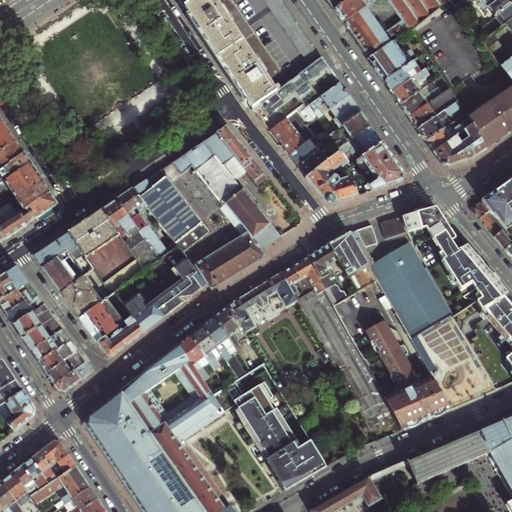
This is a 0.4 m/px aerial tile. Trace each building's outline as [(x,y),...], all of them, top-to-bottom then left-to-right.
[(259,107),(279,91),(215,0),(194,0),(183,8),(196,27),(219,61),(252,111),(258,106),(259,107)] [(263,0),(311,67),(322,58),(281,0),(263,0)] [(334,11),(349,0),(326,0),(329,4),(334,11)] [(343,24),(367,7),(377,0),(349,0),(334,11),(339,18),(343,24)] [(511,0),(473,0),(482,11),(487,8),(494,18),(498,15),(511,4),(511,0)] [(511,4),(498,15),(511,34),(511,4)] [(368,60),(393,43),(411,31),(403,20),(386,32),(383,28),(382,29),(367,7),(343,24),(356,42),(368,60)] [(510,58),(491,34),(482,41),(500,65),(510,58)] [(384,82),(413,62),(416,59),(415,57),(407,63),(404,59),(407,57),(407,55),(404,51),(402,50),(399,52),(393,43),(368,60),(377,73),(384,82)] [(511,56),(510,58),(500,65),(511,80),(511,56)] [(333,73),(322,58),(311,67),(290,83),(280,91),(299,114),(308,125),(328,112),(349,97),(345,92),(333,73)] [(389,89),(391,93),(420,73),(413,62),(384,82),(389,89)] [(400,105),(418,92),(413,84),(415,82),(417,84),(428,76),(424,70),(420,73),(391,93),(397,101),(400,105)] [(511,86),(508,89),(468,117),(471,123),(473,125),(485,150),(510,133),(511,132),(511,86)] [(409,118),(442,94),(438,88),(429,94),(425,88),(418,92),(400,105),(404,112),(409,118)] [(417,130),(435,117),(432,112),(454,96),(450,89),(442,94),(409,118),(414,125),(417,130)] [(260,121),(269,132),(290,119),(299,114),(280,91),(279,91),(259,107),(258,106),(252,111),(260,121)] [(339,128),(360,113),(357,108),(349,97),(328,112),(330,114),(332,113),(336,119),(334,120),(339,128)] [(426,142),(449,126),(451,125),(445,117),(447,116),(450,116),(458,111),(458,108),(456,106),(459,104),(458,102),(435,117),(417,130),(423,138),(426,142)] [(351,140),(370,127),(366,121),(360,113),(339,128),(335,131),(340,138),(333,143),(338,148),(338,149),(351,140)] [(290,119),(300,131),(307,126),(308,125),(299,114),(290,119)] [(280,146),(300,131),(290,119),(269,132),(275,140),(280,146)] [(0,154),(16,143),(12,136),(2,120),(0,121),(0,154)] [(464,131),(467,129),(463,123),(452,131),(449,126),(426,142),(430,148),(433,153),(453,139),(464,131)] [(485,150),(473,125),(467,129),(464,131),(469,138),(459,146),(453,139),(433,153),(441,164),(444,165),(449,167),(474,158),(485,150)] [(289,157),(310,141),(315,137),(313,135),(308,139),(305,135),(310,131),(307,126),(300,131),(280,146),(286,153),(289,157)] [(246,174),(253,182),(261,176),(264,174),(253,160),(227,127),(221,131),(216,134),(235,158),(246,174)] [(362,156),(381,143),(377,137),(370,127),(351,140),(362,156)] [(196,265),(208,285),(211,291),(266,258),(261,250),(273,242),(280,238),(243,190),(242,191),(235,182),(223,167),(235,158),(216,134),(188,153),(161,171),(171,183),(191,167),(196,173),(222,206),(220,208),(241,237),(196,265)] [(298,168),(318,152),(310,141),(289,157),(296,165),(298,168)] [(0,171),(24,154),(21,149),(16,143),(0,154),(0,171)] [(378,180),(368,186),(372,192),(377,190),(401,182),(404,175),(391,157),(381,143),(362,156),(357,160),(357,163),(358,165),(360,167),(361,168),(362,169),(364,170),(366,170),(369,168),(378,180)] [(334,156),(340,152),(338,149),(338,148),(331,153),(325,146),(318,152),(298,168),(302,173),(306,179),(334,156)] [(340,152),(334,156),(342,167),(348,163),(340,152)] [(0,171),(0,176),(5,183),(31,164),(27,159),(24,154),(0,171)] [(331,205),(358,197),(353,183),(342,167),(334,156),(306,179),(320,196),(326,204),(331,205)] [(235,158),(223,167),(235,182),(246,174),(235,158)] [(17,201),(43,183),(37,173),(31,164),(5,183),(17,201)] [(203,222),(171,183),(161,171),(146,181),(133,190),(148,209),(175,244),(203,222)] [(261,176),(253,182),(259,189),(266,183),(261,176)] [(511,241),(511,179),(497,190),(481,202),(497,221),(503,228),(504,230),(511,239),(511,240),(511,241)] [(17,201),(24,211),(50,193),(47,188),(43,183),(17,201)] [(148,209),(133,190),(125,195),(116,201),(159,260),(168,254),(139,215),(148,209)] [(24,211),(20,213),(28,225),(58,205),(54,199),(50,193),(24,211)] [(159,260),(116,201),(109,206),(101,211),(119,237),(136,260),(141,268),(147,264),(149,267),(159,260)] [(497,221),(481,202),(472,208),(473,213),(480,222),(494,238),(504,230),(503,228),(501,230),(495,223),(497,221)] [(7,206),(0,210),(0,225),(1,226),(18,215),(11,204),(7,206)] [(421,210),(427,227),(426,227),(427,228),(444,258),(457,251),(452,241),(456,238),(446,220),(436,208),(434,207),(432,207),(421,210)] [(411,213),(419,234),(424,233),(423,229),(427,228),(426,227),(427,227),(421,210),(416,212),(411,213)] [(119,237),(101,211),(87,221),(68,233),(86,259),(119,237)] [(0,226),(0,234),(4,240),(16,233),(28,225),(20,213),(18,215),(1,226),(0,226)] [(406,230),(407,233),(414,231),(415,235),(419,234),(411,213),(407,215),(401,217),(406,230)] [(382,223),(380,224),(385,241),(407,233),(406,230),(401,217),(382,223)] [(211,232),(203,222),(175,244),(177,247),(183,254),(211,232)] [(372,226),(357,231),(357,235),(364,248),(377,243),(372,226)] [(511,239),(504,230),(494,238),(499,244),(505,251),(511,245),(511,241),(511,240),(511,239)] [(329,245),(338,259),(348,277),(350,276),(368,265),(369,266),(373,264),(364,248),(357,235),(357,231),(349,234),(329,245)] [(59,239),(33,256),(42,269),(58,258),(66,253),(70,259),(80,273),(83,278),(84,277),(94,270),(86,259),(68,233),(59,239)] [(412,242),(373,264),(369,266),(376,280),(411,340),(412,340),(452,317),(453,316),(426,268),(423,263),(412,242)] [(308,258),(334,306),(348,297),(345,291),(341,291),(339,287),(335,285),(325,267),(338,259),(329,245),(319,251),(308,258)] [(467,245),(457,251),(444,258),(441,260),(469,308),(477,304),(473,296),(464,282),(472,278),(477,275),(488,268),(478,257),(477,255),(467,245)] [(58,258),(42,269),(48,277),(61,294),(76,283),(72,278),(75,276),(64,261),(61,263),(58,258)] [(176,309),(208,285),(196,265),(193,267),(186,258),(173,268),(174,269),(171,271),(177,278),(179,276),(183,280),(145,309),(143,306),(146,304),(138,295),(123,306),(132,318),(143,334),(176,309)] [(293,267),(302,282),(309,279),(315,291),(305,296),(297,301),(323,348),(330,360),(338,374),(366,424),(391,411),(385,400),(334,306),(308,258),(301,262),(293,267)] [(111,296),(115,293),(144,272),(141,268),(136,260),(103,284),(111,296)] [(368,265),(350,276),(359,290),(376,280),(369,266),(368,265)] [(17,290),(17,291),(24,287),(31,298),(33,301),(39,297),(33,289),(17,267),(9,272),(6,274),(12,283),(17,290)] [(288,270),(282,274),(297,301),(305,296),(303,294),(301,295),(299,292),(297,291),(295,287),(298,285),(302,292),(306,289),(302,282),(293,267),(288,270)] [(511,297),(509,293),(488,268),(477,275),(472,278),(464,282),(473,296),(477,304),(482,311),(484,314),(481,316),(485,321),(488,318),(503,337),(501,339),(504,343),(507,341),(511,347),(511,357),(509,360),(511,363),(511,371),(510,372),(511,377),(511,297)] [(0,301),(17,290),(12,283),(6,274),(0,278),(0,301)] [(233,315),(245,333),(256,326),(246,310),(257,303),(258,305),(260,306),(267,301),(267,299),(266,297),(276,291),(286,307),(297,301),(282,274),(253,291),(228,307),(234,315),(233,315)] [(103,302),(84,277),(83,278),(76,283),(61,294),(73,311),(80,319),(103,302)] [(6,313),(24,301),(17,291),(17,290),(0,301),(0,304),(3,309),(6,313)] [(11,320),(14,325),(45,304),(39,297),(33,301),(31,303),(27,305),(24,301),(6,313),(11,320)] [(106,300),(103,302),(80,319),(94,339),(97,343),(124,324),(106,300)] [(19,332),(23,338),(54,317),(45,304),(14,325),(19,332)] [(214,318),(228,339),(235,334),(238,340),(245,335),(245,333),(233,315),(234,315),(228,307),(221,313),(214,318)] [(30,350),(31,351),(63,330),(54,317),(23,338),(29,348),(30,350)] [(124,324),(97,343),(109,360),(124,348),(143,334),(132,318),(124,324)] [(203,327),(222,356),(238,381),(241,379),(248,374),(247,373),(245,374),(235,359),(233,361),(232,358),(238,354),(228,339),(214,318),(209,322),(203,327)] [(436,416),(451,410),(448,404),(433,378),(423,383),(417,378),(385,322),(365,334),(395,386),(393,387),(391,394),(392,396),(385,400),(391,411),(402,431),(436,416)] [(191,336),(210,364),(215,372),(220,368),(215,361),(222,356),(203,327),(197,331),(191,336)] [(35,356),(39,362),(71,341),(63,330),(31,351),(35,356)] [(185,341),(179,345),(205,384),(210,380),(203,369),(210,364),(191,336),(185,341)] [(47,374),(63,362),(79,351),(71,341),(39,362),(44,370),(47,374)] [(205,384),(179,345),(160,360),(120,390),(203,511),(233,511),(185,441),(233,408),(242,402),(252,395),(241,379),(238,381),(214,398),(205,384)] [(324,363),(330,360),(323,348),(318,352),(324,363)] [(54,386),(87,362),(79,351),(63,362),(47,374),(52,382),(54,386)] [(1,359),(0,360),(0,405),(22,391),(13,377),(1,359)] [(93,371),(87,362),(54,386),(58,391),(63,392),(66,393),(93,371)] [(113,468),(142,511),(203,511),(120,390),(100,406),(86,417),(84,425),(106,458),(113,468)] [(242,402),(233,408),(238,416),(235,419),(243,436),(281,494),(312,476),(327,468),(314,446),(302,454),(259,390),(252,395),(242,402)] [(22,391),(0,405),(0,415),(3,420),(4,420),(13,414),(14,415),(31,404),(27,398),(22,391)] [(35,410),(31,404),(14,415),(13,414),(4,420),(14,433),(34,417),(35,410)] [(511,511),(511,415),(488,426),(439,447),(406,461),(417,485),(489,454),(511,492),(511,502),(508,504),(511,510),(511,511)] [(41,452),(51,467),(69,455),(66,450),(61,442),(58,442),(54,441),(41,452)] [(55,481),(59,478),(51,467),(41,452),(37,455),(32,459),(46,480),(51,476),(55,481)] [(74,462),(69,455),(51,467),(59,478),(77,466),(74,462)] [(46,480),(32,459),(28,461),(24,465),(36,484),(41,491),(50,485),(46,480)] [(36,484),(24,465),(20,469),(14,473),(25,489),(32,485),(34,486),(36,484)] [(65,505),(91,487),(85,478),(77,466),(59,478),(55,481),(50,485),(41,491),(31,498),(34,502),(61,483),(68,493),(61,498),(62,500),(56,504),(59,509),(65,505)] [(2,482),(22,511),(35,511),(39,510),(34,502),(31,498),(25,489),(14,473),(8,477),(2,482)] [(369,478),(311,511),(310,511),(335,511),(364,496),(369,504),(380,497),(369,478)] [(22,511),(2,482),(0,484),(0,483),(0,505),(4,511),(22,511)] [(78,511),(99,499),(95,494),(91,487),(65,505),(70,511),(68,511),(78,511)] [(103,511),(106,510),(104,507),(99,499),(78,511),(103,511)]
